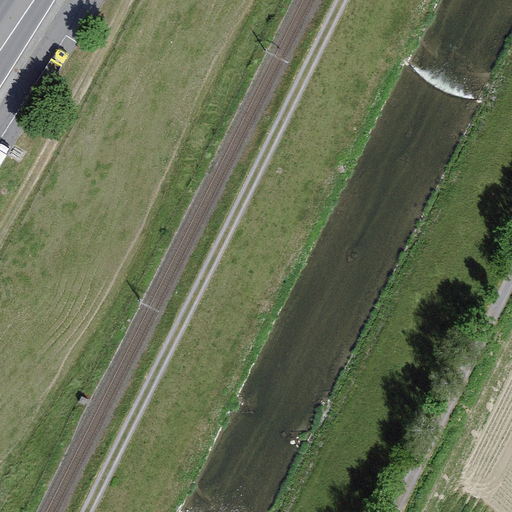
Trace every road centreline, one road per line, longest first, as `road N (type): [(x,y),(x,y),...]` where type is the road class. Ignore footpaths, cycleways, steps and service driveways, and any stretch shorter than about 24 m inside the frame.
road 1 (track): [(97,511),(354,0)]
road 2 (track): [(511,277),(394,511)]
